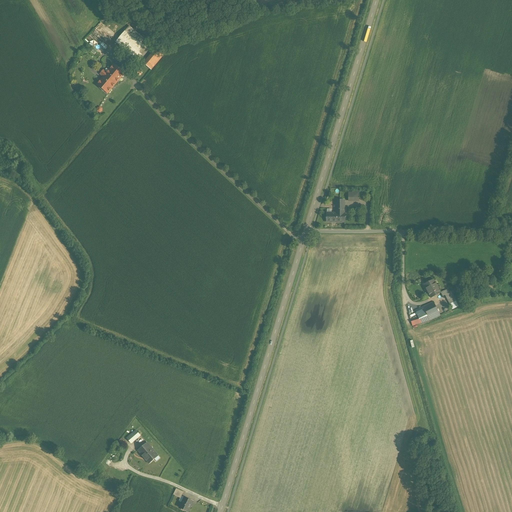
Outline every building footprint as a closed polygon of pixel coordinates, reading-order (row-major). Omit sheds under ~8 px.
[(130,22),(116,38),(137,56),(151,40),(130,22)] [(154,46),(141,63),(150,71),(164,54),(154,46)] [(108,95),(125,75),(113,65),(107,73),(103,71),(99,76),(102,78),(96,85),(108,95)] [(336,213),(327,213),(327,222),(345,222),(345,201),(336,201),(336,213)] [(441,293),(434,279),(424,285),(431,298),(441,293)] [(448,289),(442,292),(443,296),(445,295),(450,304),(455,301),(450,292),(449,292),(448,289)] [(440,315),(434,302),(423,307),(416,311),(422,323),(430,320),(440,315)] [(140,435),(136,431),(127,439),(131,443),(140,435)] [(158,456),(147,443),(138,450),(137,450),(149,464),(158,456)] [(183,492),(176,489),(173,495),(180,498),(181,496),(183,492)] [(193,501),(185,497),(182,503),(180,508),(188,511),(193,501)]
